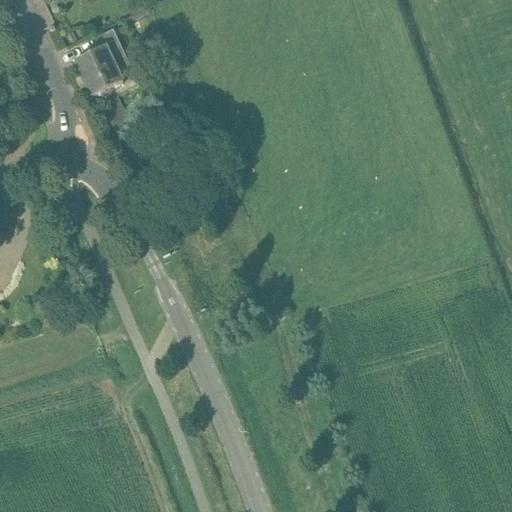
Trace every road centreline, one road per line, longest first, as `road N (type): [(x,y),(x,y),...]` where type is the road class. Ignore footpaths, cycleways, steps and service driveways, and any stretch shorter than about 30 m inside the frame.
road 1 (secondary): [(259,511),(153,265),(117,197),(71,151)]
road 2 (secondary): [(71,151),(64,103),(21,0)]
